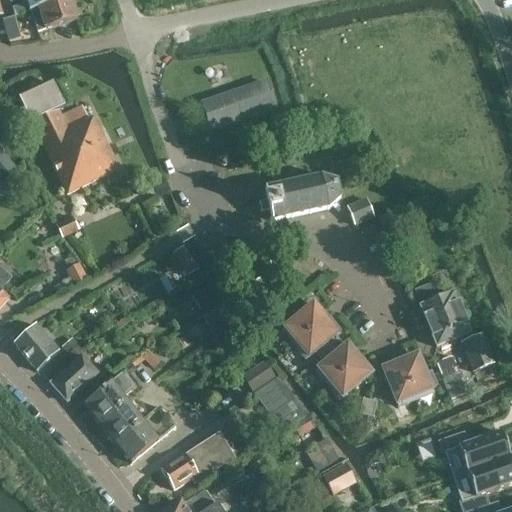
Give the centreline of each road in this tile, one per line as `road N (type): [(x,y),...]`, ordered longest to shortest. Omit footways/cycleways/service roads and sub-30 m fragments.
road 1 (unclassified): [(209,220),(335,249),(391,323)]
road 2 (unclassified): [(209,220),(183,180),(134,33)]
road 3 (residential): [(130,511),(70,432),(0,361)]
road 4 (unclassified): [(134,33),(287,0)]
road 5 (residential): [(134,33),(0,56)]
